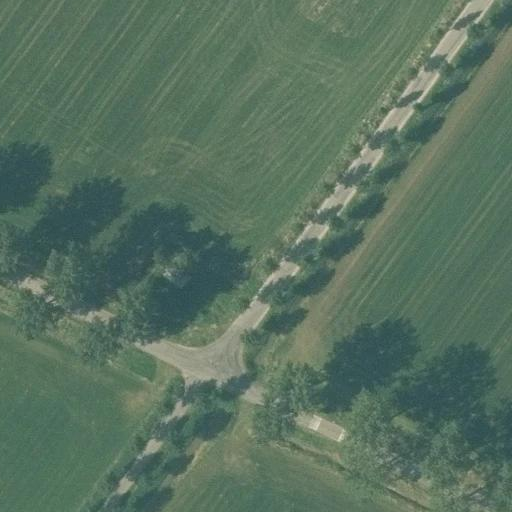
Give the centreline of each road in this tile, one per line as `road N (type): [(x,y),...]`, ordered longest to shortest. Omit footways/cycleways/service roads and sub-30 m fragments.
road 1 (unclassified): [(208,375),(486,0)]
road 2 (unclassified): [(499,511),(208,375)]
road 3 (unclassified): [(0,274),(208,375)]
road 4 (unclassified): [(106,511),(208,375)]
